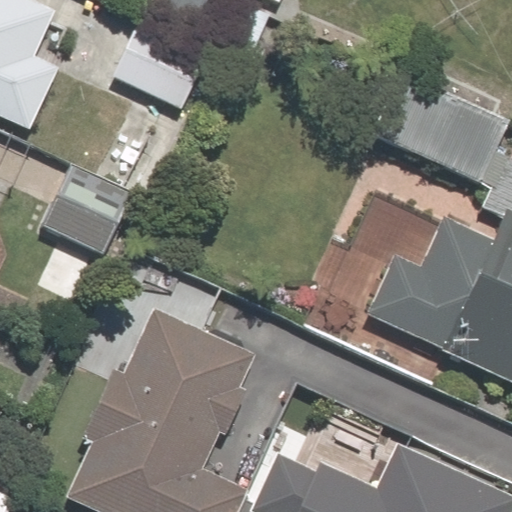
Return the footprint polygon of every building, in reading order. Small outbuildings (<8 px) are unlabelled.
[(0,24),(0,46),(9,29),(0,24)] [(135,26),(107,79),(168,112),(196,59),(135,26)] [(58,175),(32,232),(99,262),(125,205),(58,175)] [(453,243),(434,235),(418,271),(389,258),(360,320),(511,390),(511,220),(502,216),(489,242),(460,229),(453,243)] [(112,372),(75,448),(86,454),(62,503),(80,511),(271,511),(274,508),(213,478),(265,372),(153,318),(124,378),(112,372)] [(319,511),(296,501),(290,511),(511,511),(511,505),(394,449),(363,511),(319,511)]
